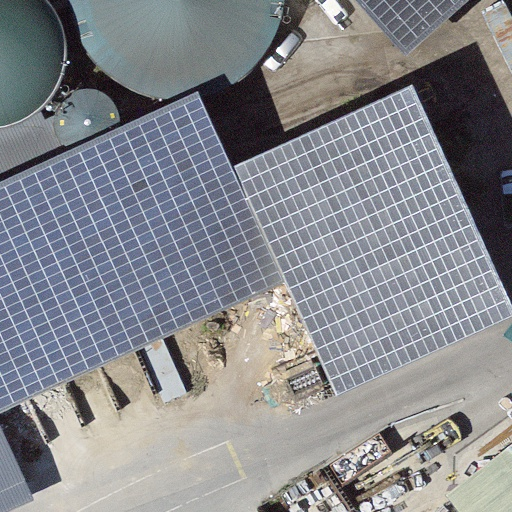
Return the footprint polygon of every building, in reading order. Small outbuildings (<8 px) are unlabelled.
[(0,0),(0,142),(73,110),(24,0),(0,0)] [(95,0),(93,77),(218,82),(218,78),(261,79),(264,0),(95,0)] [(455,0),(359,0),(402,47),(455,0)] [(0,183),(0,416),(285,290),(335,400),(511,319),(511,306),(413,88),(231,170),(197,95),(0,183)] [(0,511),(34,497),(0,419),(0,511)] [(511,511),(511,465),(460,505),(467,511),(511,511)]
